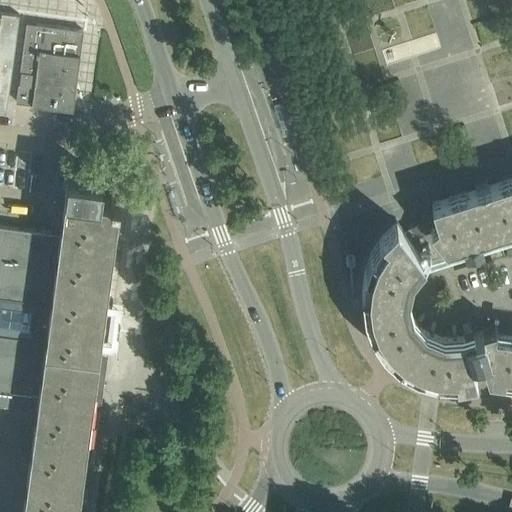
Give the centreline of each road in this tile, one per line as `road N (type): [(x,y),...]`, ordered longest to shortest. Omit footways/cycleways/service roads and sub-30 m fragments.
road 1 (tertiary): [(334,392),(235,79)]
road 2 (tertiary): [(173,102),(291,405)]
road 3 (tertiary): [(377,476),(511,502)]
road 4 (tertiary): [(511,445),(382,430)]
